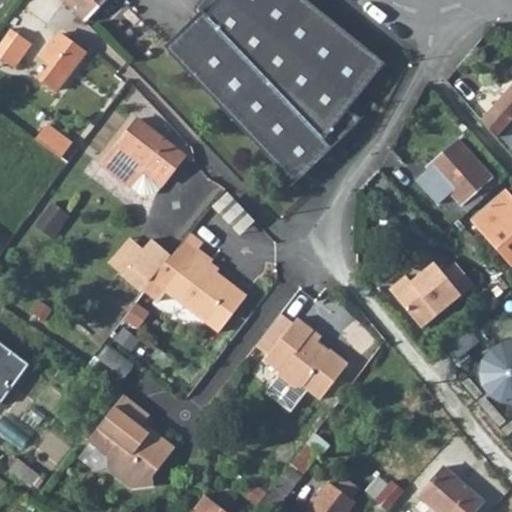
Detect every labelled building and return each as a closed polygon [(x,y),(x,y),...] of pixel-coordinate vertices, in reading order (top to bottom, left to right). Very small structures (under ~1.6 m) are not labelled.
[(64,0),(87,22),(108,0),(64,0)] [(164,46),(294,183),(361,119),(348,109),(385,63),(306,0),(220,0),(208,15),(203,9),(164,46)] [(13,31),(0,49),(0,59),(9,66),(27,41),(13,31)] [(49,63),(38,77),(54,89),(82,52),(56,32),(39,55),(49,63)] [(511,84),(480,121),(495,137),(511,116),(511,84)] [(135,119),(113,148),(127,159),(117,171),(134,185),(145,172),(160,184),(183,155),(135,119)] [(44,124),(34,137),(60,157),(70,143),(44,124)] [(455,141),(426,167),(460,203),(490,177),(455,141)] [(250,210),(229,187),(215,202),(240,229),(255,215),(250,210)] [(511,199),(505,192),(473,221),(510,263),(511,261),(511,199)] [(56,235),(72,212),(54,200),(38,223),(56,235)] [(146,284),(146,285),(160,296),(167,286),(221,326),(248,290),(210,261),(215,255),(198,242),(203,236),(190,227),(167,257),(158,269),(146,284)] [(126,269),(132,273),(143,258),(158,269),(167,257),(147,242),(126,269)] [(143,258),(132,273),(146,284),(158,269),(143,258)] [(453,261),(442,270),(433,260),(414,276),(443,307),(471,283),(453,261)] [(443,307),(414,276),(409,280),(404,274),(389,287),(420,325),(443,307)] [(131,342),(148,309),(135,302),(118,335),(131,342)] [(280,313),(254,346),(283,369),(278,376),(292,387),(301,384),(320,400),(347,365),(330,351),(328,353),(308,337),(312,332),(297,320),(293,323),(280,313)] [(511,334),(471,368),(507,411),(511,407),(511,334)] [(126,390),(116,402),(128,411),(138,400),(126,390)] [(128,411),(116,402),(90,437),(109,452),(110,469),(133,486),(157,484),(156,472),(178,443),(158,428),(151,429),(143,423),(152,411),(138,400),(128,411)] [(287,466),(251,511),(270,511),(299,475),(287,466)] [(442,468),(416,497),(433,511),(470,511),(480,501),(442,468)] [(328,481),(304,511),(347,511),(345,511),(354,500),(328,481)] [(226,511),(203,493),(189,511),(188,511),(226,511)]
